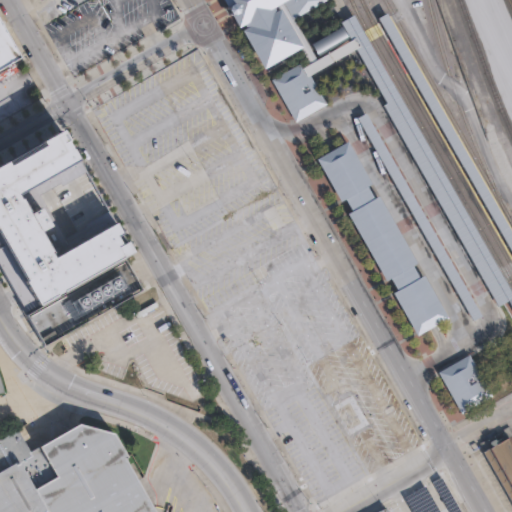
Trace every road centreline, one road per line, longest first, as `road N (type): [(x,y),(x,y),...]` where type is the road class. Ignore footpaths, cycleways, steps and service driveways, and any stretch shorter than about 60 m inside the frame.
road 1 (tertiary): [(67,102),(300,511)]
road 2 (tertiary): [(23,349),(62,379),(179,435),(249,511)]
road 3 (residential): [(202,23),(67,102)]
road 4 (tertiary): [(335,252),(258,120)]
road 5 (tertiary): [(405,374),(335,252)]
road 6 (residential): [(339,511),(448,448)]
